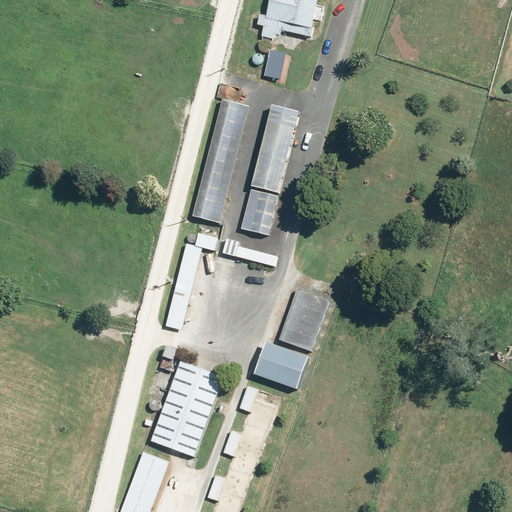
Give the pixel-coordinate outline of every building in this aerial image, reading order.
[(321,0),(274,0),(270,17),(262,15),(259,27),(266,29),(264,36),(282,40),(284,31),(312,38),(321,0)] [(280,78),(284,55),(270,53),(267,76),(280,78)] [(221,224),(253,107),(225,99),(193,217),(221,224)] [(282,194),(304,112),(276,104),(254,187),(282,194)] [(271,236),(282,197),(255,190),(244,228),(271,236)] [(222,238),(201,234),(199,246),(219,251),(222,238)] [(228,239),(224,254),(278,267),(280,257),(241,248),(242,243),(228,239)] [(184,331),(204,250),(189,246),(168,327),(184,331)] [(313,353),(333,303),(300,290),(280,340),(313,353)] [(314,358),(271,343),(259,376),(302,391),(314,358)] [(176,361),(181,349),(171,345),(166,357),(176,361)] [(153,443),(198,459),(200,453),(208,456),(222,416),(214,414),(228,377),(184,361),(153,443)] [(254,413),(261,390),(249,386),(242,409),(254,413)] [(237,457),(245,436),(232,431),(225,453),(237,457)] [(152,511),(172,462),(145,451),(121,511),(152,511)] [(221,503),(229,481),(216,477),(209,499),(221,503)]
